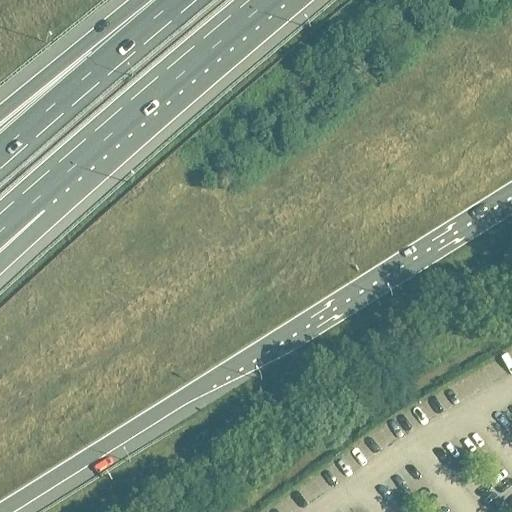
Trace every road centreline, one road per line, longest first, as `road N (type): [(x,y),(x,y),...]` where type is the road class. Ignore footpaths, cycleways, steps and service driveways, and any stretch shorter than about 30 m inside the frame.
road 1 (motorway): [(0,511),(511,186)]
road 2 (motorway): [(39,202),(269,0)]
road 3 (motorway): [(175,0),(0,152)]
road 4 (motorway): [(173,0),(0,115)]
